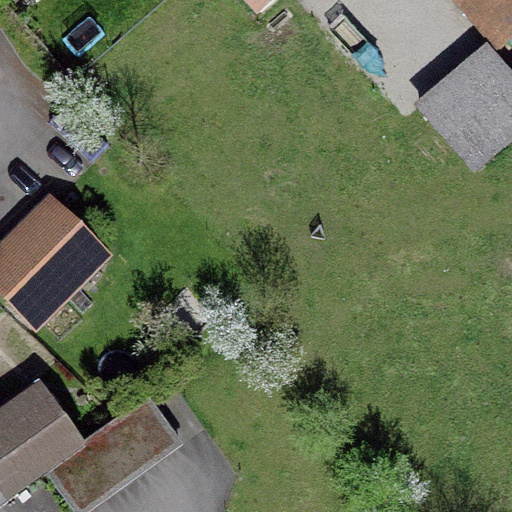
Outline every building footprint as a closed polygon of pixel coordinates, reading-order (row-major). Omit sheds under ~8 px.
[(238,0),(254,17),(272,0),(238,0)] [(511,85),(508,89),(499,78),(511,66),(511,0),(437,0),(483,55),(416,110),(472,171),(511,137),(511,85)] [(94,263),(44,213),(0,257),(0,296),(30,327),(94,263)] [(0,503),(77,448),(42,399),(0,429),(0,503)] [(52,480),(74,511),(105,511),(185,455),(151,409),(52,480)]
